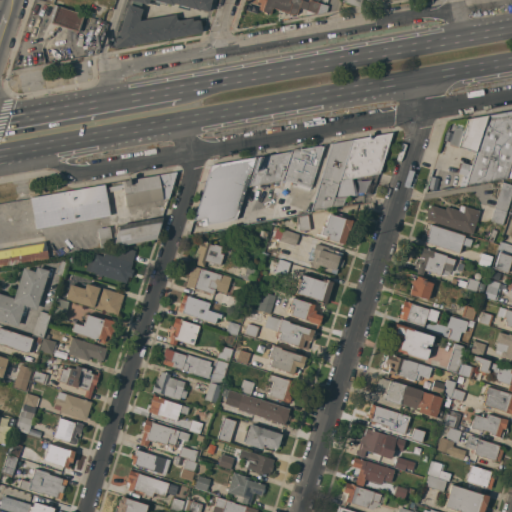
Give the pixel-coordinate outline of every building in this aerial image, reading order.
[(211,0),(208,11),(207,11),(198,9),(197,10),(173,4),(173,5),(153,0),(148,0),(148,4),(146,4),(142,3),(140,8),(142,9),(140,17),(139,21),(176,14),(177,21),(192,18),(193,21),(198,20),(198,21),(200,20),(202,32),(200,32),(200,33),(113,49),(128,4),(131,5),(132,1),(130,0),(211,0)] [(301,0),(297,14),(294,13),(293,15),(272,8),(270,14),(266,13),(266,14),(265,13),(265,12),(262,11),(259,9),(261,3),(258,2),(258,0),(301,0)] [(309,0),(328,6),(326,12),(316,14),(316,13),(306,10),(309,0)] [(84,15),(78,32),(50,23),(51,22),(49,21),(54,5),(84,15)] [(511,111),(511,161),(509,171),(508,171),(505,179),(465,186),(471,165),(475,152),(487,116),(511,111)] [(475,152),(449,144),(455,125),(454,122),(487,116),(475,152)] [(351,140),(391,133),(378,173),(338,180),(351,140)] [(329,207),(311,210),(332,144),(351,140),(338,180),(332,197),(329,207)] [(291,151),(320,146),(323,147),(318,165),(322,166),(315,189),(296,184),(296,185),(282,181),(291,151)] [(282,181),(275,201),(272,210),(267,209),(267,207),(258,209),(248,209),(239,206),(246,186),(248,186),(257,157),(291,151),(282,181)] [(239,206),(235,220),(206,224),(205,218),(194,220),(212,166),(255,158),(246,186),(239,206)] [(471,165),(465,186),(459,187),(463,175),(458,174),(461,162),(471,165)] [(176,172),(176,173),(168,199),(162,199),(162,200),(126,207),(121,182),(176,172)] [(282,181),(296,185),(290,205),(275,201),(282,181)] [(511,192),(502,225),(490,221),(502,182),(511,185),(511,192)] [(30,198),(104,185),(110,216),(36,229),(30,198)] [(344,197),(341,206),(329,207),(332,197),(344,197)] [(425,219),(427,214),(426,214),(427,209),(428,210),(430,205),(444,209),(445,206),(458,210),(460,205),(464,206),(479,211),(472,234),(425,219)] [(323,226),(325,227),(329,214),(350,221),(350,220),(352,220),(349,231),(348,230),(343,244),(327,239),(327,240),(325,239),(326,236),(320,234),(323,226)] [(309,230),(301,231),(298,230),(296,217),(307,215),(309,230)] [(97,229),(109,226),(112,244),(117,229),(119,225),(162,217),(155,239),(100,248),(97,229)] [(424,242),(426,236),(424,236),(426,229),(428,230),(430,225),(464,236),(464,237),(472,240),(469,247),(461,245),(459,253),(424,242)] [(268,231),(266,239),(259,237),(261,229),(268,231)] [(279,241),(283,229),(298,234),(295,246),(279,241)] [(490,232),(495,234),(493,242),(487,241),(490,232)] [(0,249),(2,249),(2,244),(14,242),(14,246),(17,246),(16,242),(28,240),(29,244),(31,244),(31,240),(42,237),(43,242),(45,241),(48,258),(0,266),(0,249)] [(219,265),(213,263),(212,265),(208,264),(209,262),(205,261),(203,267),(196,265),(199,253),(197,252),(200,241),(205,242),(205,241),(207,242),(206,243),(213,245),(213,244),(222,247),(220,253),(223,254),(219,265)] [(511,251),(511,254),(497,249),(499,241),(504,243),(511,245),(511,251)] [(314,254),(312,254),(315,243),(328,247),(328,248),(342,253),(340,259),(343,260),(341,267),(338,266),(335,274),(324,270),(324,269),(320,268),(320,270),(310,267),(314,254)] [(440,275),(424,270),(422,275),(416,273),(419,263),(422,264),(423,259),(420,258),(421,257),(419,257),(422,247),(427,249),(427,248),(430,249),(430,250),(434,251),(434,252),(446,256),(440,275)] [(95,254),(103,256),(104,253),(132,262),(130,270),(131,271),(130,276),(128,275),(126,283),(101,276),(101,277),(97,276),(97,274),(89,272),(95,254)] [(478,264),(481,253),(491,257),(488,267),(478,264)] [(506,272),(493,268),(498,253),(511,257),(506,272)] [(279,259),(290,263),(285,279),(274,275),(279,259)] [(57,275),(58,272),(57,272),(57,270),(58,270),(59,268),(58,268),(59,266),(61,261),(67,262),(62,277),(57,275)] [(213,295),(185,286),(192,265),(195,266),(221,275),(230,277),(225,293),(215,290),(213,295)] [(0,321),(0,293),(13,298),(23,268),(34,272),(36,267),(48,270),(36,310),(23,306),(17,327),(0,321)] [(246,267),(257,270),(253,282),(242,279),(246,267)] [(498,281),(490,279),(493,271),(500,273),(498,281)] [(332,282),(325,305),(315,301),(315,299),(296,293),(300,280),(297,279),(299,274),(301,275),(301,274),(321,281),(322,279),(325,280),(325,279),(328,280),(328,281),(332,282)] [(427,300),(411,295),(408,294),(411,284),(412,280),(415,280),(416,276),(425,279),(424,281),(432,283),(427,300)] [(465,289),(468,278),(478,281),(475,292),(465,289)] [(498,288),(500,289),(496,302),(483,298),(489,280),(499,283),(498,288)] [(123,295),(117,315),(92,307),(65,299),(69,284),(84,289),(85,284),(99,288),(98,289),(99,290),(98,293),(97,292),(96,298),(98,299),(97,300),(99,300),(102,288),(121,294),(123,295)] [(263,292),(274,296),(268,314),(257,310),(263,292)] [(181,312),(181,313),(177,311),(180,302),(181,303),(183,294),(209,303),(209,305),(212,308),(213,312),(222,315),(220,319),(217,317),(215,323),(181,312)] [(314,305),(313,310),(315,311),(314,313),(321,316),(318,324),(289,315),(291,310),(288,309),(292,298),(314,305)] [(52,314),(56,299),(68,302),(64,318),(52,314)] [(435,322),(425,319),(423,326),(405,320),(401,319),(401,315),(400,314),(400,312),(400,311),(401,308),(400,308),(401,304),(402,304),(404,301),(407,302),(407,301),(409,302),(413,303),(412,304),(429,309),(438,312),(435,322)] [(465,305),(476,309),(472,320),(461,316),(465,305)] [(511,328),(505,325),(506,322),(504,321),(505,319),(502,319),(502,318),(496,315),(499,307),(511,311),(511,328)] [(36,337),(31,335),(39,311),(50,314),(42,339),(41,338),(36,337)] [(481,312),(492,315),(489,326),(478,322),(481,312)] [(73,323),(83,326),(86,315),(103,320),(103,319),(115,322),(110,340),(105,339),(103,343),(94,340),(89,338),(89,337),(71,331),(73,323)] [(289,322),(288,323),(309,329),(315,331),(312,341),(310,341),(307,350),(292,346),(293,345),(277,340),(280,332),(263,327),(267,316),(280,320),(280,319),(289,322)] [(458,341),(447,338),(450,329),(446,327),(450,316),(467,322),(463,333),(461,332),(458,341)] [(172,327),(174,317),(181,320),(199,326),(193,345),(177,340),(175,345),(168,343),(170,338),(169,337),(171,334),(172,333),(174,333),(175,330),(172,328),(172,327)] [(240,325),(236,335),(225,332),(229,321),(240,325)] [(258,327),(255,338),(244,334),(248,323),(258,327)] [(414,329),(414,330),(433,337),(430,346),(426,345),(425,348),(429,349),(426,359),(406,353),(406,354),(395,350),(399,337),(391,334),(395,323),(414,329)] [(0,345),(0,327),(32,338),(27,354),(0,345)] [(508,334),(511,335),(511,360),(500,356),(501,355),(495,353),(495,350),(497,342),(495,342),(498,332),(508,335),(508,334)] [(40,351),(44,338),(55,342),(52,354),(49,354),(40,351)] [(107,348),(103,361),(101,360),(100,363),(97,362),(97,359),(89,357),(88,361),(67,354),(68,350),(67,350),(68,346),(70,346),(72,338),(107,348)] [(473,341),(485,344),(482,355),(470,352),(473,341)] [(454,344),(463,346),(464,350),(457,374),(446,370),(454,344)] [(220,345),(232,349),(228,362),(216,358),(220,345)] [(280,348),(280,349),(300,356),(300,355),(305,357),(302,368),(295,366),(294,367),(295,367),(293,373),(292,373),(292,375),(284,372),(284,371),(269,366),(271,359),(268,358),(272,345),(280,348)] [(174,352),(186,356),(186,354),(210,362),(209,366),(211,367),(208,379),(186,372),(186,371),(179,369),(179,370),(176,369),(176,368),(162,364),(163,360),(162,359),(165,348),(165,349),(165,347),(169,348),(168,350),(174,351),(174,352)] [(53,355),(55,349),(67,353),(65,359),(53,355)] [(250,353),(246,364),(236,360),(239,350),(250,353)] [(428,378),(419,375),(418,380),(414,379),(414,381),(406,378),(406,377),(394,373),(393,375),(387,373),(389,368),(388,367),(388,366),(388,364),(384,363),(387,354),(392,355),(392,356),(395,357),(406,360),(431,367),(428,378)] [(484,375),(477,373),(480,364),(477,363),(472,362),(474,356),(489,361),(489,362),(510,369),(511,367),(511,392),(507,390),(509,385),(488,378),(489,375),(487,374),(485,373),(484,375)] [(220,386),(209,383),(212,373),(213,373),(217,360),(228,363),(220,386)] [(473,367),(470,378),(459,375),(462,364),(473,367)] [(12,387),(20,365),(32,369),(24,391),(12,387)] [(61,368),(66,370),(66,367),(70,368),(75,369),(76,366),(90,371),(90,373),(93,374),(97,375),(98,371),(99,371),(97,379),(97,380),(97,382),(96,383),(95,385),(94,385),(90,399),(84,397),(86,390),(57,381),(61,368)] [(48,375),(45,384),(32,380),(34,371),(48,375)] [(179,399),(153,391),(152,393),(151,393),(154,382),(156,383),(156,380),(158,381),(161,372),(170,374),(169,377),(184,382),(183,387),(184,387),(183,390),(182,389),(182,390),(187,392),(184,399),(180,397),(179,399)] [(273,382),(268,380),(269,374),(285,379),(286,379),(298,382),(296,389),(295,391),(293,391),(292,392),(290,391),(289,395),(290,397),(290,399),(289,401),(287,403),(277,399),(268,396),(273,382)] [(437,410),(442,411),(439,418),(435,417),(435,418),(418,412),(418,409),(415,408),(415,409),(400,404),(399,405),(382,399),(385,392),(375,389),(379,377),(393,382),(393,381),(422,391),(422,392),(441,398),(437,410)] [(243,379),(254,383),(250,395),(239,391),(243,379)] [(450,398),(430,391),(433,380),(444,384),(445,379),(455,382),(450,398)] [(221,387),(216,403),(204,400),(209,383),(220,386),(221,387)] [(486,394),(484,393),(487,386),(511,394),(511,414),(483,405),(486,394)] [(289,409),(289,410),(290,410),(289,415),(290,416),(287,426),(284,425),(284,426),(276,423),(276,422),(238,410),(236,416),(219,411),(222,400),(219,399),(222,387),(236,392),(234,398),(229,396),(227,401),(238,405),(242,394),(289,409)] [(451,398),(454,389),(464,392),(460,401),(451,398)] [(10,391),(23,394),(17,417),(4,414),(10,391)] [(59,411),(59,410),(52,408),(56,397),(57,397),(58,391),(91,402),(86,420),(59,411)] [(38,397),(35,407),(23,404),(26,393),(37,396),(38,397)] [(152,395),(163,399),(163,400),(188,407),(188,408),(189,408),(187,414),(186,414),(179,412),(177,417),(179,418),(178,420),(177,420),(176,421),(166,418),(164,419),(161,418),(160,416),(151,413),(148,412),(148,411),(147,411),(148,407),(149,408),(150,406),(149,405),(150,402),(149,402),(151,398),(152,398),(152,395)] [(15,428),(23,404),(35,408),(28,432),(15,428)] [(371,404),(409,417),(406,427),(398,424),(396,429),(387,426),(387,428),(384,427),(384,425),(375,422),(375,423),(374,423),(371,422),(370,421),(371,419),(366,417),(371,404)] [(455,429),(443,424),(446,414),(449,414),(450,411),(460,414),(455,429)] [(474,414),(485,418),(487,414),(500,418),(501,418),(507,420),(504,429),(502,428),(499,437),(489,434),(490,432),(482,430),(481,432),(470,428),(474,414)] [(75,422),(83,424),(80,434),(75,433),(74,437),(76,438),(77,440),(76,444),(74,445),(67,443),(68,442),(53,437),(59,418),(74,423),(75,422)] [(229,443),(216,439),(220,428),(218,427),(219,425),(221,425),(223,418),(235,421),(229,443)] [(145,420),(153,422),(152,423),(189,434),(187,441),(176,438),(174,446),(166,443),(166,445),(155,442),(155,443),(149,441),(147,446),(139,444),(143,431),(142,431),(143,429),(142,429),(143,426),(141,425),(142,422),(144,422),(145,420)] [(191,420),(202,423),(199,434),(188,431),(191,420)] [(244,443),(250,424),(281,434),(277,449),(265,445),(265,447),(262,446),(261,449),(244,443)] [(448,427),(460,431),(456,443),(453,442),(452,446),(465,451),(462,460),(448,455),(448,454),(436,450),(440,437),(445,439),(448,427)] [(361,436),(363,436),(366,428),(369,429),(371,430),(371,429),(373,429),(373,431),(386,435),(386,434),(405,439),(401,451),(393,449),(390,459),(379,456),(379,455),(365,451),(363,458),(355,455),(361,436)] [(423,432),(420,443),(409,439),(409,438),(408,437),(409,434),(410,435),(411,433),(410,432),(411,430),(412,429),(423,432)] [(203,436),(201,442),(195,439),(197,434),(203,436)] [(422,442),(424,434),(435,437),(432,445),(422,442)] [(468,435),(478,438),(478,439),(499,446),(498,449),(502,450),(499,462),(495,460),(494,461),(473,454),(474,450),(464,447),(468,435)] [(8,453),(11,443),(21,446),(18,456),(8,453)] [(48,444),(70,451),(71,449),(74,450),(73,454),(74,454),(71,463),(70,463),(69,468),(43,460),(48,444)] [(194,462),(185,459),(177,456),(181,446),(192,450),(192,449),(197,451),(194,462)] [(131,464),(133,459),(129,458),(131,454),(133,455),(135,449),(170,460),(165,475),(131,464)] [(274,460),(272,465),(273,465),(271,472),(270,472),(268,477),(254,472),(254,471),(246,468),(248,461),(246,461),(249,452),(274,460)] [(233,458),(230,469),(217,465),(221,454),(233,458)] [(7,455),(17,458),(11,476),(1,472),(7,455)] [(361,460),(365,461),(394,470),(390,483),(383,480),(382,483),(381,484),(371,481),(370,481),(364,479),(362,487),(354,484),(359,469),(351,466),(352,463),(350,463),(352,460),(353,460),(353,457),(359,459),(361,459),(361,460)] [(407,460),(404,470),(394,467),(397,457),(407,460)] [(197,463),(193,472),(182,469),(185,459),(194,462),(197,463)] [(432,461),(444,465),(442,471),(450,474),(448,481),(427,474),(432,461)] [(466,481),(468,476),(466,475),(467,472),(469,472),(469,470),(468,469),(469,467),(470,467),(470,466),(491,472),(490,473),(492,474),(491,476),(489,476),(489,478),(493,479),(490,488),(466,481)] [(48,473),(48,474),(67,480),(65,486),(64,486),(61,493),(63,493),(61,499),(42,493),(42,494),(18,487),(20,479),(28,482),(29,479),(31,479),(34,468),(48,473)] [(175,486),(172,495),(165,493),(164,497),(153,493),(151,498),(143,495),(144,493),(142,493),(142,494),(138,493),(139,492),(137,491),(137,493),(127,490),(127,489),(125,488),(126,483),(126,482),(127,478),(129,470),(175,486)] [(265,485),(264,488),(265,489),(264,492),(262,493),(261,496),(253,493),(249,505),(241,503),(243,497),(226,492),(233,472),(239,474),(249,478),(249,480),(255,482),(255,481),(260,483),(265,485)] [(209,479),(206,491),(193,487),(197,475),(209,479)] [(443,491),(424,485),(427,475),(446,481),(443,491)] [(378,503),(380,503),(379,506),(378,505),(371,509),(346,502),(345,506),(343,506),(345,501),(340,499),(343,490),(342,489),(343,484),(345,484),(346,483),(350,484),(350,483),(353,484),(352,485),(374,492),(374,493),(380,495),(378,503)] [(451,485),(482,495),(482,494),(488,496),(488,498),(489,498),(487,505),(486,504),(485,506),(483,511),(484,511),(459,511),(444,507),(451,485)] [(393,496),(396,486),(407,489),(404,499),(393,496)] [(116,511),(118,508),(117,507),(120,498),(121,496),(121,497),(122,495),(126,496),(125,498),(147,505),(144,511),(116,511)] [(12,511),(0,508),(0,496),(1,497),(2,496),(30,504),(29,506),(32,507),(33,502),(54,508),(52,511),(12,511)] [(211,511),(216,497),(234,503),(243,506),(243,505),(257,510),(256,511),(211,511)] [(184,501),(181,511),(170,509),(173,498),(184,501)] [(202,504),(199,511),(188,511),(191,501),(202,504)]
